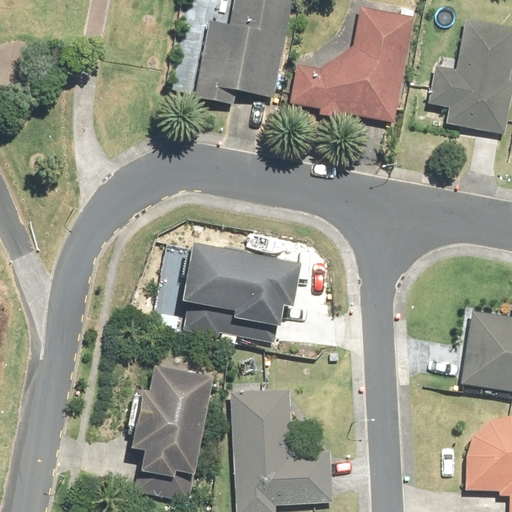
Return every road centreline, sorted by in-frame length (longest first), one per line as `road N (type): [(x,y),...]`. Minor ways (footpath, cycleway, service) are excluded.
road 1 (residential): [(26,511),(59,329),(92,208),(142,174),(188,166),(392,210)]
road 2 (residential): [(392,210),(383,315),(391,511)]
road 3 (residential): [(392,210),(511,232)]
